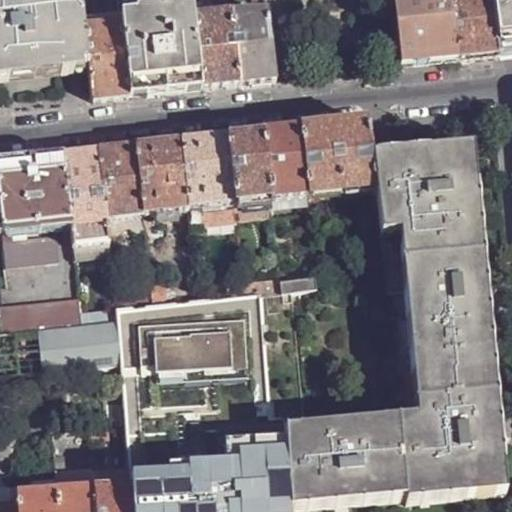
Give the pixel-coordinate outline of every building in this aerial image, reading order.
[(0,0),(0,79),(17,77),(16,56),(9,57),(1,0),(0,0)] [(16,56),(17,77),(91,69),(87,29),(83,0),(1,0),(9,57),(16,56)] [(391,0),(399,63),(458,56),(449,0),(391,0)] [(482,62),(500,60),(490,0),(449,0),(458,56),(459,64),(482,62)] [(511,0),(490,0),(500,60),(511,58),(511,0)] [(149,9),(150,15),(197,10),(196,4),(149,9)] [(197,10),(150,15),(123,18),(123,25),(132,100),(152,98),(193,93),(206,92),(197,20),(197,10)] [(233,19),(241,87),(261,86),(276,84),(268,14),(233,19)] [(230,89),(241,87),(233,19),(197,20),(206,92),(230,89)] [(123,25),(87,29),(91,69),(94,94),(95,104),(119,101),(132,100),(123,25)] [(399,63),(400,71),(437,67),(459,64),(458,56),(399,63)] [(329,129),(299,133),(308,202),(375,195),(371,160),(368,135),(367,125),(329,129)] [(275,135),(264,136),(271,203),(271,206),(308,202),(299,133),(275,135)] [(229,139),(236,207),(271,203),(264,136),(244,138),(229,139)] [(190,212),(236,207),(229,139),(202,142),(183,144),(190,212)] [(157,147),(138,150),(145,217),(190,212),(183,144),(157,147)] [(100,154),(108,222),(145,217),(138,150),(114,152),(100,154)] [(475,150),(371,160),(375,195),(387,284),(320,292),(318,280),(280,284),(282,295),(260,297),(268,420),(283,420),(288,511),(310,511),(409,503),(410,508),(507,498),(475,150)] [(75,156),(65,157),(73,226),(76,247),(110,244),(108,222),(100,154),(75,156)] [(0,164),(0,207),(3,234),(54,228),(73,226),(65,157),(52,159),(15,163),(0,164)] [(236,207),(237,220),(272,217),(271,206),(271,203),(236,207)] [(236,207),(190,212),(192,229),(238,224),(237,220),(236,207)] [(4,243),(7,270),(60,264),(58,237),(4,243)] [(112,257),(110,244),(76,247),(77,260),(112,257)] [(279,280),(278,269),(243,271),(244,283),(279,280)] [(288,511),(283,420),(268,420),(260,297),(199,301),(117,309),(118,321),(121,367),(123,401),(128,486),(129,511),(288,511)] [(83,325),(80,299),(3,308),(0,309),(3,335),(83,325)] [(0,380),(121,367),(118,321),(83,325),(3,335),(0,335),(0,380)] [(53,431),(53,438),(89,435),(88,428),(53,431)] [(0,436),(0,458),(4,458),(15,457),(14,435),(0,436)] [(4,458),(5,467),(9,467),(16,467),(15,457),(4,458)] [(16,467),(9,467),(10,483),(17,483),(16,467)] [(90,470),(55,473),(56,490),(92,488),(90,470)] [(129,511),(128,486),(92,488),(93,511),(129,511)] [(93,511),(92,488),(56,490),(56,511),(93,511)] [(56,511),(56,490),(17,493),(18,503),(18,511),(56,511)] [(18,511),(18,503),(0,503),(0,511),(18,511)]
